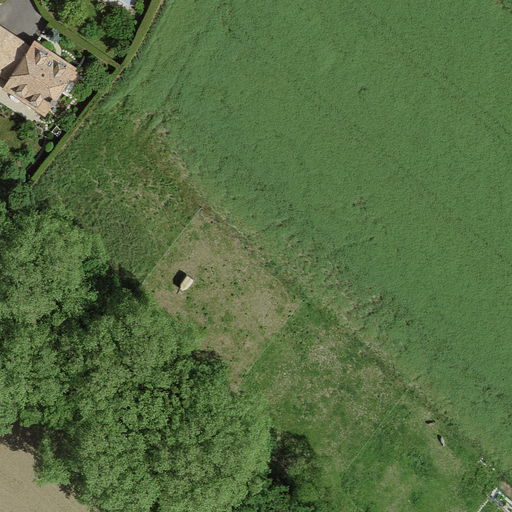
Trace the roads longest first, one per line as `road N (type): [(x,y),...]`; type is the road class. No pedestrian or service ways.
road 1 (residential): [(238,511),(0,267)]
road 2 (track): [(0,344),(164,511)]
